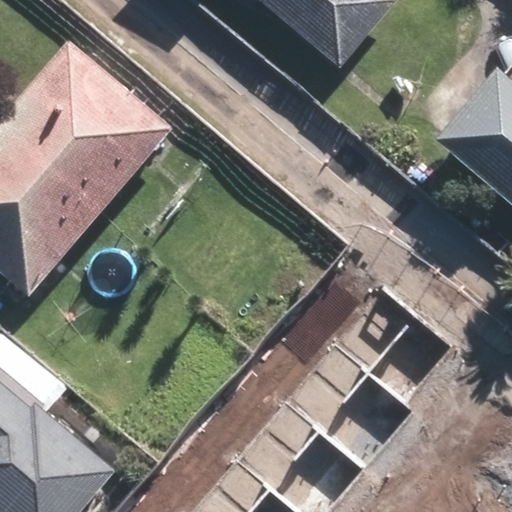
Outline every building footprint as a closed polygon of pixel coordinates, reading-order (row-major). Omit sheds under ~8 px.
[(280,0),(349,60),(402,0),(280,0)] [(82,27),(0,122),(0,255),(39,289),(187,116),(82,27)] [(511,55),(511,54),(448,126),(511,182),(511,55)] [(75,384),(0,320),(0,511),(98,511),(140,465),(63,398),(75,384)] [(511,511),(511,451),(491,433),(444,487),(407,455),(369,498),(354,485),(330,511),(511,511)]
